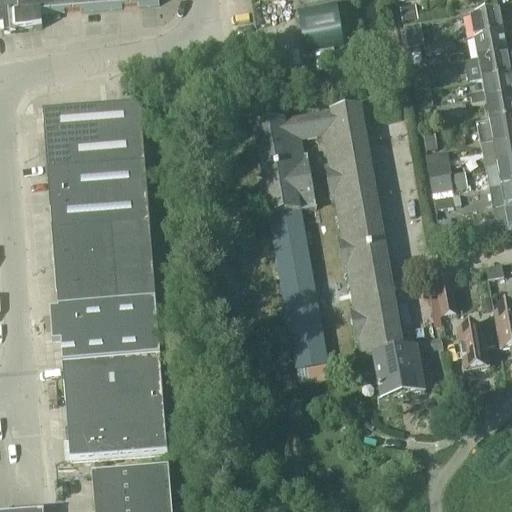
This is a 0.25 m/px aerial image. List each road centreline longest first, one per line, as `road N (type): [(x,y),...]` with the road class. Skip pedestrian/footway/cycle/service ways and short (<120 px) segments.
road 1 (unclassified): [(21,389),(0,132)]
road 2 (unclassified): [(0,80),(208,42),(200,0)]
road 3 (unclassified): [(434,511),(424,451),(477,430),(511,403)]
